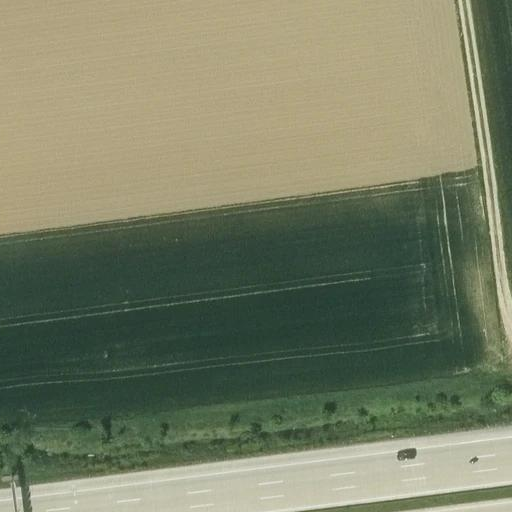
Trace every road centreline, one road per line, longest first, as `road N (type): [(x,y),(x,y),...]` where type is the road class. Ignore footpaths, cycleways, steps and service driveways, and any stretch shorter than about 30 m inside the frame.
road 1 (motorway): [(511,452),(23,511)]
road 2 (track): [(511,309),(466,0)]
